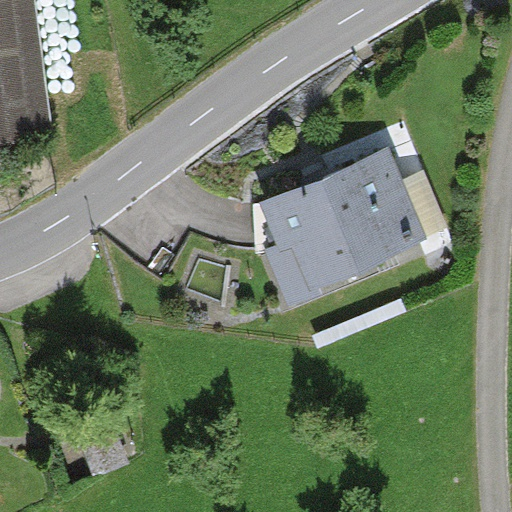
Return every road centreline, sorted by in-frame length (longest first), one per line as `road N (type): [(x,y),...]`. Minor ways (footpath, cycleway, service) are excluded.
road 1 (unclassified): [(0,253),(63,221),(384,0)]
road 2 (unclassified): [(499,511),(493,323),(511,133)]
